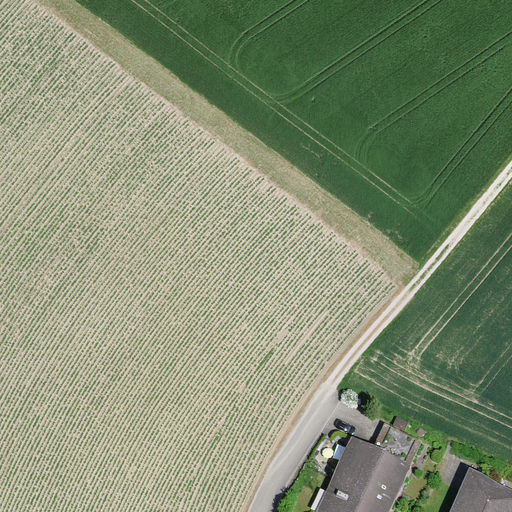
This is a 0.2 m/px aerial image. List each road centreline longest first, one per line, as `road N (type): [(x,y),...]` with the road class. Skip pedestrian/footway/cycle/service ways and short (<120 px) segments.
road 1 (track): [(511,160),(327,394)]
road 2 (residential): [(264,511),(327,394)]
